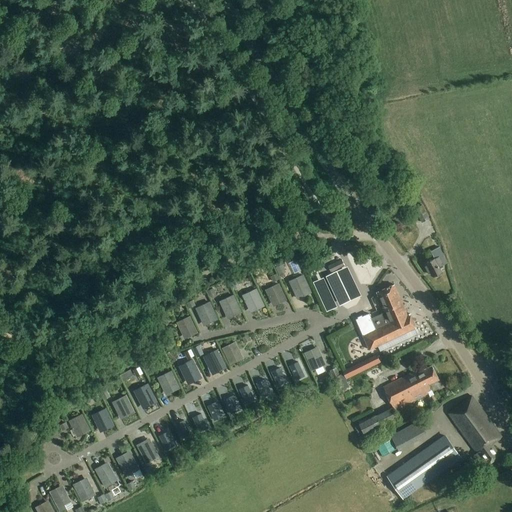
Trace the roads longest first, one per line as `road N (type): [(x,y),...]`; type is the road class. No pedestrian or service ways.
road 1 (track): [(312,237),(266,246),(106,325),(0,335)]
road 2 (tertiary): [(377,235),(223,0)]
road 3 (track): [(106,325),(0,491)]
road 4 (tertiary): [(475,373),(377,235)]
